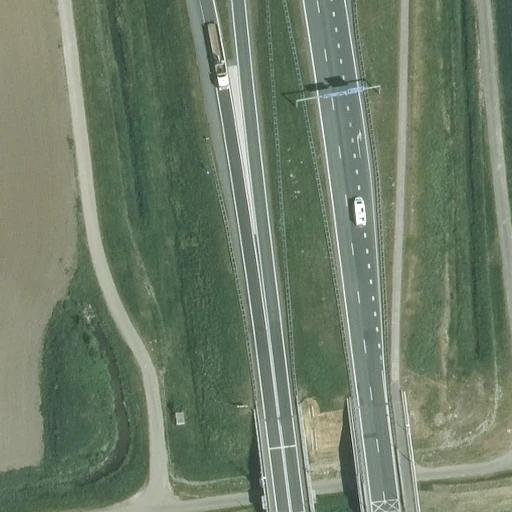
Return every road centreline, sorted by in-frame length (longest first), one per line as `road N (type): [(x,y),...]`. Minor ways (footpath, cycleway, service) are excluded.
road 1 (trunk): [(385,511),(316,0)]
road 2 (unclassified): [(163,511),(511,464)]
road 3 (motorway): [(204,0),(266,326)]
road 4 (trunk): [(235,0),(266,326)]
road 5 (unclassified): [(511,276),(484,0)]
road 6 (trunk): [(266,326),(289,511)]
